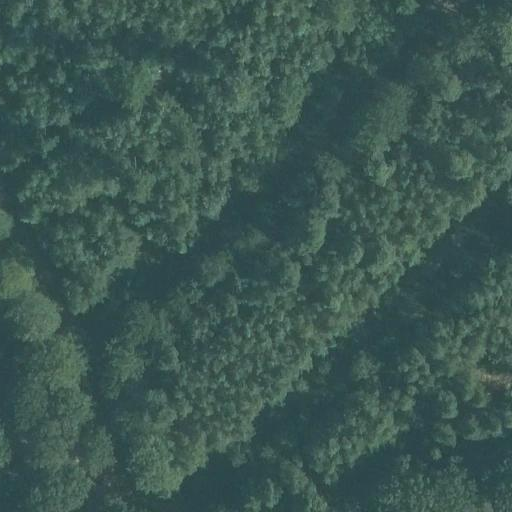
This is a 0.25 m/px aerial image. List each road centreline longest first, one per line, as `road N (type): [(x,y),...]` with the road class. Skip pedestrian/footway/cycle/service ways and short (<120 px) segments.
road 1 (track): [(463,0),(0,432)]
road 2 (track): [(190,511),(511,204)]
road 3 (track): [(165,511),(0,190)]
road 4 (unknown): [(315,511),(511,482)]
